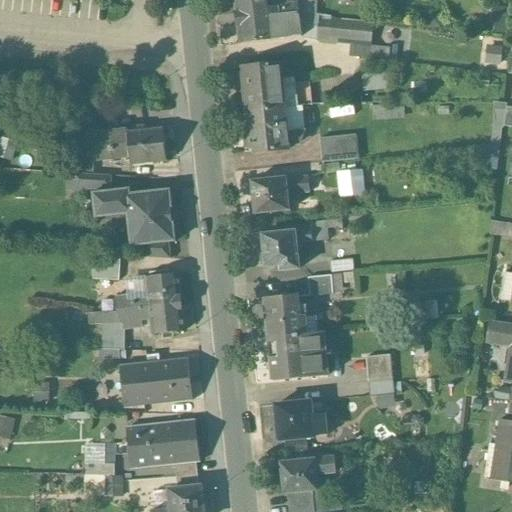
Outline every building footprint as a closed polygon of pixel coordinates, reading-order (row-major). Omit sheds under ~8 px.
[(234,0),(236,20),(299,13),(300,13),(298,0),(234,0)] [(299,13),(236,20),(239,45),(302,38),(300,13),(299,13)] [(352,23),(320,21),(319,39),(332,40),(332,37),(351,39),(352,23)] [(373,25),(352,23),(351,39),(372,40),(373,25)] [(352,42),(350,56),(392,60),(393,46),(352,42)] [(281,62),(241,66),(246,112),(247,112),(250,112),(250,111),(285,108),(283,84),(281,62)] [(311,81),(283,84),(285,108),(313,105),(311,81)] [(372,118),(404,118),(404,106),(372,106),(372,118)] [(285,108),(250,111),(250,112),(247,112),(250,148),(254,148),(255,153),(290,149),(289,145),(294,144),(292,132),(288,132),(285,108)] [(128,132),(126,133),(129,156),(130,165),(165,161),(162,129),(128,132)] [(93,136),(91,136),(94,159),(94,161),(129,156),(126,133),(128,132),(128,131),(93,136)] [(92,134),(78,135),(78,136),(78,158),(94,159),(91,136),(93,136),(92,134)] [(357,135),(321,139),(324,163),(359,159),(357,135)] [(78,136),(65,136),(65,157),(68,157),(78,158),(78,136)] [(78,158),(68,157),(67,173),(74,174),(93,175),(94,161),(94,159),(78,158)] [(361,171),(340,173),(343,197),(363,195),(361,171)] [(93,175),(74,174),(75,191),(111,189),(110,176),(93,175)] [(287,178),(253,182),(256,213),(290,209),(289,194),(310,192),(308,177),(287,180),(287,178)] [(131,247),(160,244),(177,243),(171,191),(132,195),(131,190),(94,194),(97,219),(98,219),(128,216),(131,247)] [(310,230),(264,235),(266,252),(262,253),(263,262),(267,262),(267,265),(281,264),(281,271),(299,269),(296,243),(312,242),(310,230)] [(120,257),(96,255),(94,278),(119,280),(120,257)] [(353,260),(331,262),(332,273),(354,271),(353,260)] [(177,275),(145,279),(147,294),(114,298),(115,302),(116,311),(181,303),(177,275)] [(332,276),(309,278),(311,296),(334,293),(332,276)] [(298,295),(265,298),(269,338),(307,334),(305,316),(300,317),(298,295)] [(115,302),(98,304),(98,314),(116,313),(116,311),(115,302)] [(181,303),(116,311),(116,313),(118,324),(118,325),(121,325),(122,330),(125,330),(142,327),(142,325),(151,324),(152,335),(184,331),(181,303)] [(98,314),(89,314),(90,324),(105,324),(118,324),(116,313),(98,314)] [(118,324),(105,324),(104,335),(125,336),(125,330),(122,330),(121,325),(118,325),(118,324)] [(511,326),(491,324),(488,343),(511,346),(506,382),(511,382),(511,326)] [(307,334),(269,338),(273,381),(328,376),(324,333),(307,334)] [(125,336),(104,335),(104,350),(124,350),(125,336)] [(390,355),(366,358),(369,384),(393,382),(390,355)] [(187,360),(158,364),(157,356),(147,357),(148,365),(121,368),(126,407),(191,400),(187,360)] [(393,382),(369,384),(370,397),(394,395),(393,382)] [(311,402),(276,405),(280,441),(306,438),(314,437),(314,435),(325,434),(323,415),(312,416),(311,402)] [(0,415),(0,436),(12,437),(14,417),(0,415)] [(511,422),(500,420),(492,480),(511,483),(511,422)] [(194,422),(128,430),(132,469),(174,464),(196,462),(198,462),(194,422)] [(306,438),(284,441),(285,453),(307,451),(306,438)] [(314,460),(281,463),(284,493),(312,490),(317,489),(315,474),(334,472),(332,460),(314,462),(314,460)] [(196,462),(174,464),(177,478),(198,476),(196,462)] [(198,476),(177,478),(180,489),(199,487),(198,476)] [(120,477),(108,477),(108,495),(121,495),(120,477)] [(180,489),(170,490),(172,508),(153,510),(153,511),(204,511),(202,487),(199,487),(180,489)] [(314,511),(312,490),(287,493),(289,511),(314,511)]
